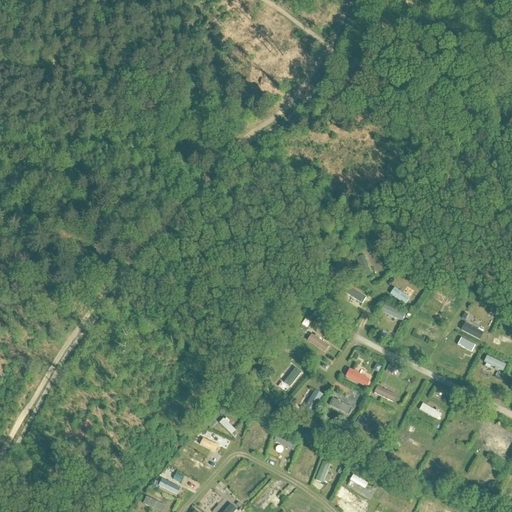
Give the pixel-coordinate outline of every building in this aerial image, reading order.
[(305,359),(313,352),(296,334),(288,342),(305,359)] [(437,342),(434,348),(450,355),(453,349),(437,342)] [(471,360),(467,369),(487,377),(491,369),(471,360)] [(372,369),(370,375),(380,379),(382,373),(372,369)] [(353,388),(347,384),(349,381),(335,372),(330,381),(350,393),(353,388)] [(322,388),(320,392),(329,396),(331,392),(322,388)] [(377,398),(361,388),(356,395),(372,406),(377,398)] [(406,408),(403,415),(422,425),(426,418),(406,408)] [(206,430),(216,439),(220,435),(210,425),(206,430)] [(431,436),(450,444),(453,437),(434,429),(431,436)] [(231,446),(238,451),(246,437),(239,433),(231,446)] [(403,463),(408,453),(389,443),(384,454),(403,463)] [(191,454),(200,456),(201,449),(192,447),(191,454)] [(502,467),(511,472),(511,462),(506,460),(502,467)] [(437,478),(441,471),(423,462),(419,469),(437,478)] [(461,485),(470,467),(461,463),(452,480),(461,485)] [(231,504),(248,488),(241,481),(224,497),(231,504)] [(354,490),(347,498),(352,502),(359,494),(354,490)] [(252,494),(238,508),(241,511),(245,511),(258,499),(252,494)] [(495,496),(492,500),(504,508),(507,504),(495,496)] [(260,511),(262,511),(266,508),(262,503),(257,507),(260,511)]
